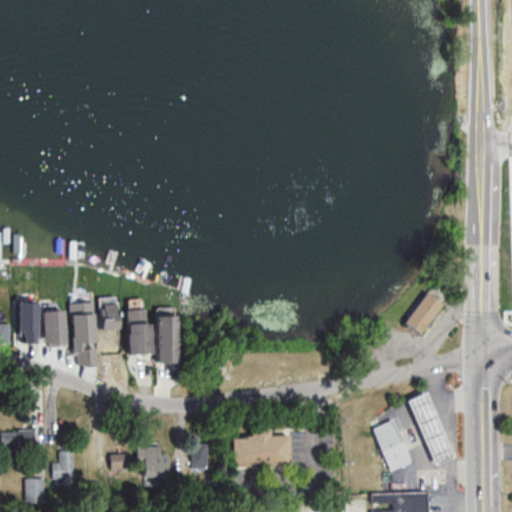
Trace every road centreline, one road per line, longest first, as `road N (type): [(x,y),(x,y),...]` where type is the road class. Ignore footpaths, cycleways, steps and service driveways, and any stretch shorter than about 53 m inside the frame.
road 1 (residential): [(482,358),(171,403),(0,364)]
road 2 (tertiary): [(478,0),(482,358)]
road 3 (tertiary): [(482,358),(483,511)]
